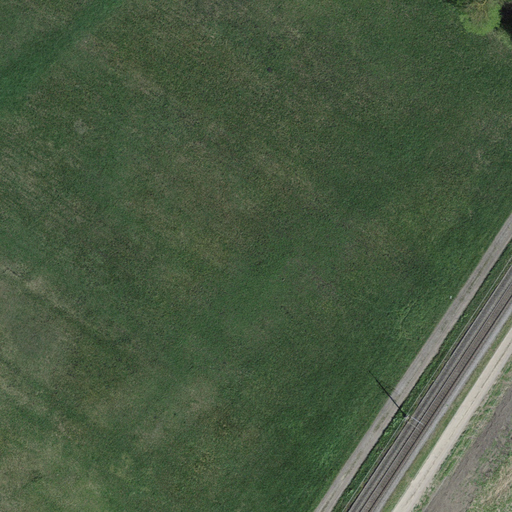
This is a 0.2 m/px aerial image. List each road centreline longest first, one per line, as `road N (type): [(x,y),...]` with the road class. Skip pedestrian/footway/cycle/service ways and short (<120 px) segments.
road 1 (track): [(313,511),(511,199)]
road 2 (track): [(511,350),(405,511)]
